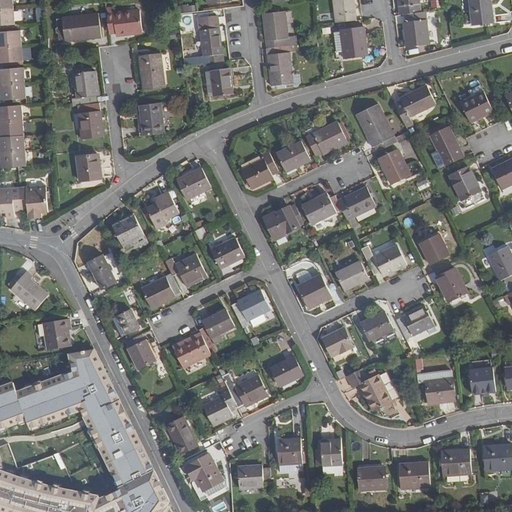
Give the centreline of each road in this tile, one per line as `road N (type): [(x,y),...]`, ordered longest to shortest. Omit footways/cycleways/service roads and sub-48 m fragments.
road 1 (residential): [(55,248),(186,511)]
road 2 (residential): [(330,385),(359,423),(395,436),(511,412)]
road 3 (residential): [(396,75),(265,114)]
road 4 (residential): [(118,64),(112,101),(129,188)]
road 5 (residential): [(413,284),(384,289),(302,329)]
